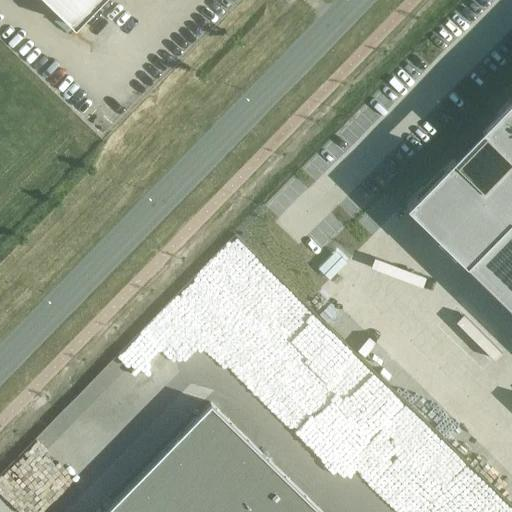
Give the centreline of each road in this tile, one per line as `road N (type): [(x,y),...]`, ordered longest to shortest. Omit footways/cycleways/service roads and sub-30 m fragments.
road 1 (unknown): [(47,511),(246,318),(453,511)]
road 2 (tertiary): [(0,368),(358,0)]
